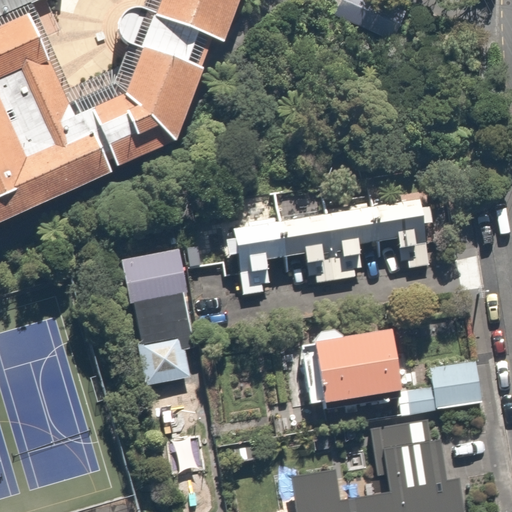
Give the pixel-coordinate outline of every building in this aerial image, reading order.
[(130,0),(95,93),(52,116),(23,22),(0,30),(0,230),(150,162),(224,0),(130,0)] [(422,197),(229,226),(239,297),(266,293),(261,263),(295,258),(300,290),(361,281),(355,243),(388,238),(393,273),(433,267),(422,197)] [(178,248),(117,259),(139,386),(200,375),(178,248)] [(335,321),(299,328),(315,416),(392,402),(395,420),(478,404),(470,358),(419,367),(421,379),(402,382),(391,325),(338,336),(335,321)] [(198,398),(141,409),(151,455),(170,451),(175,476),(212,468),(198,398)] [(375,495),(336,501),(331,469),(288,476),(293,511),(459,511),(445,416),(365,428),(375,495)]
